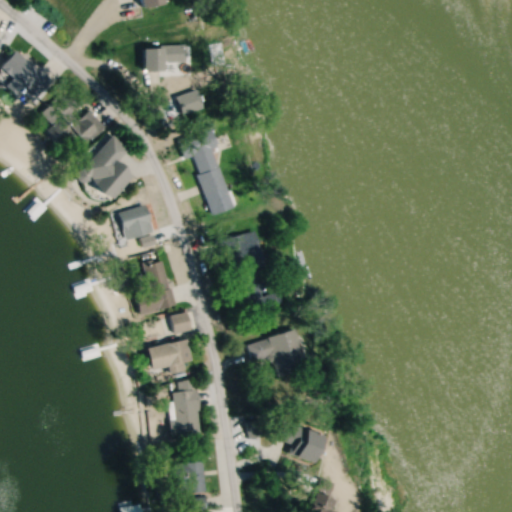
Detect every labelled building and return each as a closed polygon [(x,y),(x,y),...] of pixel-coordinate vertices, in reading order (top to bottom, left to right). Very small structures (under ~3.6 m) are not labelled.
[(139,47),(140,71),(161,70),(161,63),(185,62),(185,45),(139,47)] [(174,97),(180,116),(202,108),(195,90),(174,97)] [(88,110),(75,121),(68,113),(75,108),(63,94),(44,109),(78,149),(103,127),(88,110)] [(223,190),(210,149),(214,147),(209,129),(184,137),(203,197),(223,190)] [(130,177),(114,162),(126,149),(109,134),(72,177),(79,183),(83,179),(109,201),(130,177)] [(115,213),(123,240),(152,231),(143,204),(115,213)] [(249,232),(220,239),(238,308),(268,300),(249,232)] [(172,306),(161,258),(140,263),(146,291),(132,295),(136,314),(172,306)] [(167,315),(170,334),(188,331),(184,312),(167,315)] [(245,343),(251,363),(268,358),(274,377),(304,368),(292,329),(245,343)] [(141,347),(145,370),(166,366),(167,373),(182,370),(181,363),(187,361),(183,340),(141,347)] [(196,390),(168,391),(171,439),(199,437),(196,390)] [(287,456),(309,462),(317,433),(277,421),(272,439),(290,444),(287,456)] [(171,463),(173,494),(204,492),(202,461),(171,463)] [(310,506),(325,511),(330,498),(314,493),(310,506)] [(189,508),(203,508),(203,498),(189,498),(189,508)]
